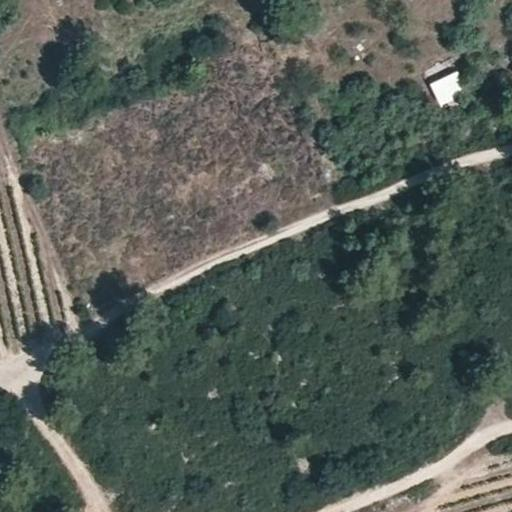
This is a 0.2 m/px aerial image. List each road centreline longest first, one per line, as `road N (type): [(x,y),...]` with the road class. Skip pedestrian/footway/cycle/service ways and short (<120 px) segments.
road 1 (track): [(511,146),(142,294),(17,383),(0,382)]
road 2 (track): [(511,433),(331,511)]
road 3 (track): [(17,383),(104,511)]
